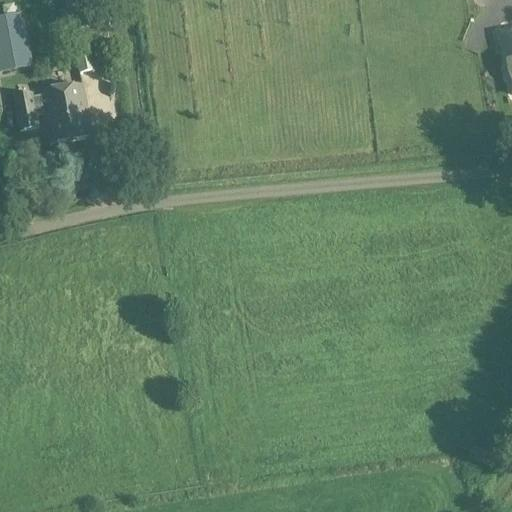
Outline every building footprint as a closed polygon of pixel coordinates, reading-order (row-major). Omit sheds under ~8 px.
[(64,0),(71,34),(96,29),(90,0),(64,0)] [(0,74),(30,68),(21,19),(0,22),(0,74)] [(507,84),(510,99),(511,98),(511,29),(494,34),(498,52),(501,52),(504,66),(502,68),(504,81),(507,84)] [(88,41),(73,44),(80,76),(94,73),(88,41)] [(37,118),(45,117),(50,147),(92,139),(82,87),(40,95),(41,99),(34,100),(33,95),(12,99),(19,135),(40,131),(37,118)]
